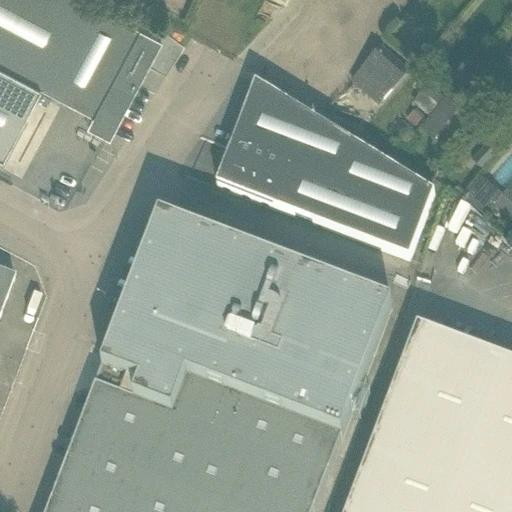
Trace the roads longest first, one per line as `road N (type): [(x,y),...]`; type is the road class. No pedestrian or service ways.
road 1 (unclassified): [(0,490),(84,267)]
road 2 (unclassified): [(84,267),(135,164),(197,73)]
